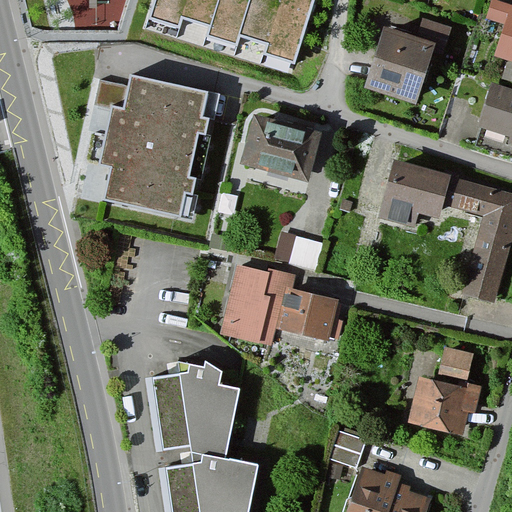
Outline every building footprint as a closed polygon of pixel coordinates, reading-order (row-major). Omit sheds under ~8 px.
[(315,0),(155,0),(149,19),(181,29),(184,20),(209,28),(207,37),(239,47),(242,38),(267,46),(265,54),(296,64),(315,0)] [(511,10),(490,4),(483,26),(502,31),(493,62),(511,67),(511,10)] [(448,35),(420,26),(414,46),(380,35),(361,93),(412,110),(430,55),(440,59),(448,35)] [(132,75),(125,108),(113,106),(101,163),(113,166),(106,199),(181,215),(186,189),(193,191),(196,176),(190,174),(199,130),(206,131),(210,116),(203,114),(208,91),(132,75)] [(511,95),(490,88),(476,131),(508,141),(506,147),(511,149),(511,95)] [(239,168),(307,187),(321,138),(252,120),(239,168)] [(511,264),(511,197),(391,166),(376,222),(414,232),(417,220),(436,225),(439,210),(479,220),(459,300),(500,311),(511,264)] [(283,229),(276,255),(316,266),(323,240),(283,229)] [(295,282),(235,269),(220,339),(272,349),(276,331),(325,341),(333,304),(292,295),(295,282)] [(472,357),(443,352),(437,384),(418,380),(408,428),(464,439),(469,413),(475,414),(480,391),(466,388),(472,357)] [(247,511),(255,470),(225,464),(238,394),(216,390),(218,376),(202,367),(201,373),(186,370),(185,378),(145,385),(154,456),(187,452),(189,468),(156,474),(161,511),(247,511)] [(328,464),(357,472),(366,442),(337,434),(328,464)] [(400,485),(361,471),(346,511),(425,511),(430,501),(398,490),(400,485)]
